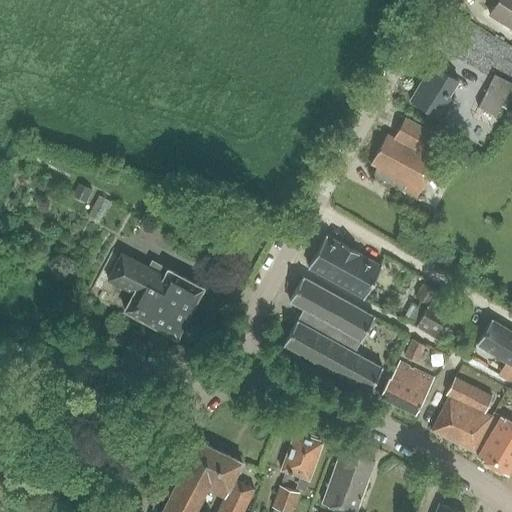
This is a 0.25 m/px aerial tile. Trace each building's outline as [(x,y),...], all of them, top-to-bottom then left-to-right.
[(511,0),(497,0),(486,18),(511,33),(511,0)] [(447,97),(456,81),(431,66),(409,103),(441,122),(453,101),(447,97)] [(506,112),(511,98),(511,86),(493,78),(477,111),(496,120),(501,110),(506,112)] [(387,137),(379,153),(427,179),(439,157),(422,147),(430,134),(405,120),(393,140),(387,137)] [(379,153),(370,168),(376,171),(373,178),(415,201),(427,179),(379,153)] [(340,244),(326,236),(309,267),(364,299),(382,267),(359,254),(360,253),(341,242),(340,244)] [(177,339),(204,288),(166,268),(163,275),(120,253),(106,280),(133,294),(124,311),(177,339)] [(302,311),(282,347),(283,347),(366,394),(367,395),(380,371),(379,371),(352,355),(372,320),(371,319),(371,320),(303,280),(302,279),(288,303),(289,304),(302,311)] [(421,305),(429,291),(421,286),(412,300),(421,305)] [(427,304),(414,331),(437,343),(451,316),(444,312),(450,300),(436,291),(429,305),(427,304)] [(476,345),(511,366),(511,331),(492,319),(476,345)] [(426,348),(412,341),(404,356),(418,363),(426,348)] [(413,416),(431,379),(399,363),(381,400),(413,416)] [(483,415),(492,398),(453,378),(444,395),(449,398),(431,433),(471,453),(489,418),(483,415)] [(505,476),(511,463),(511,426),(499,419),(476,460),(505,476)] [(302,492),(320,441),(292,432),(278,471),(300,478),(296,490),(302,492)] [(167,495),(157,511),(192,511),(205,489),(223,497),(215,511),(241,511),(252,490),(231,480),(239,463),(196,443),(172,486),(166,482),(161,492),(167,495)] [(338,511),(354,511),(372,462),(339,451),(320,506),(338,511)] [(286,511),(292,511),(299,493),(279,487),(272,507),(286,511)]
